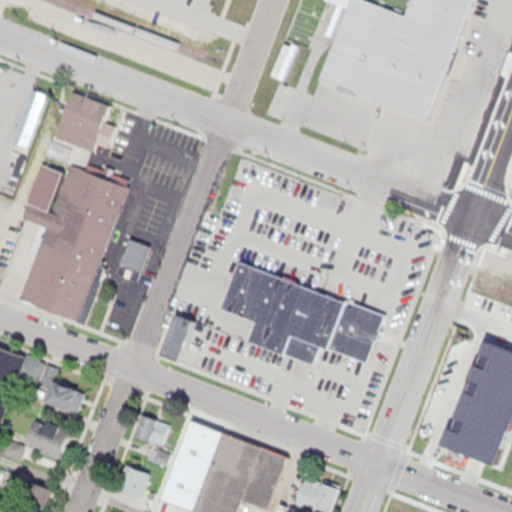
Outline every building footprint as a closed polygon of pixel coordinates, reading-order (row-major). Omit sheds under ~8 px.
[(353,0),(325,78),(432,117),(474,0),(411,0),(407,11),(375,0),(353,0)] [(53,93),(36,87),(17,141),(33,147),(53,93)] [(108,131),(117,134),(119,128),(111,125),(118,104),(78,91),(63,138),(102,151),(108,131)] [(25,296),(65,311),(84,318),(133,187),(76,165),(73,173),(48,164),(28,217),(52,225),(25,296)] [(244,259),(348,300),(350,296),(387,311),(367,361),(331,347),(331,350),(325,348),(318,366),(252,340),(260,321),(225,307),(244,259)] [(178,306),(163,347),(179,355),(195,312),(178,306)] [(511,417),(511,334),(487,325),(444,441),(496,460),(511,417)] [(0,343),(0,412),(24,354),(0,343)] [(174,420),(163,441),(138,430),(143,407),(174,420)] [(35,413),(26,441),(59,455),(74,426),(35,413)] [(189,421),(174,464),(195,471),(209,429),(189,421)] [(222,430),(189,511),(237,511),(243,499),(268,504),(286,455),(222,430)] [(10,433),(5,447),(21,453),(23,439),(10,433)] [(153,466),(143,493),(119,484),(128,459),(153,466)] [(307,471),(295,502),(324,510),(336,481),(307,471)] [(33,475),(21,502),(44,511),(56,482),(33,475)] [(157,509),(165,511),(173,511),(181,490),(166,485),(157,509)]
